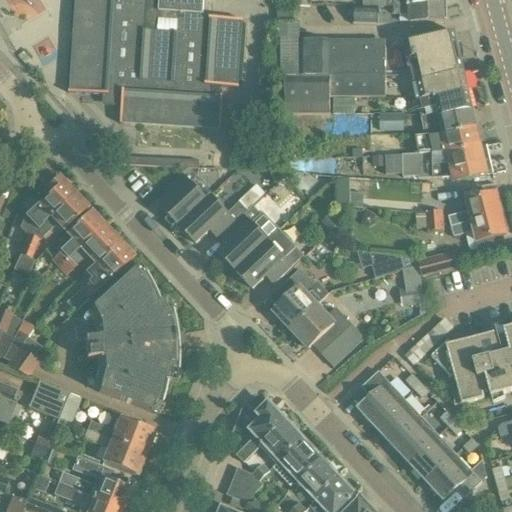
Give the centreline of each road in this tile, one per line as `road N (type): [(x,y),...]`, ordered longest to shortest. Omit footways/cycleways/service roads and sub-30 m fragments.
road 1 (residential): [(245,374),(230,322),(32,110)]
road 2 (unclassified): [(408,511),(284,376),(245,374)]
road 3 (residential): [(165,511),(211,396),(245,374)]
